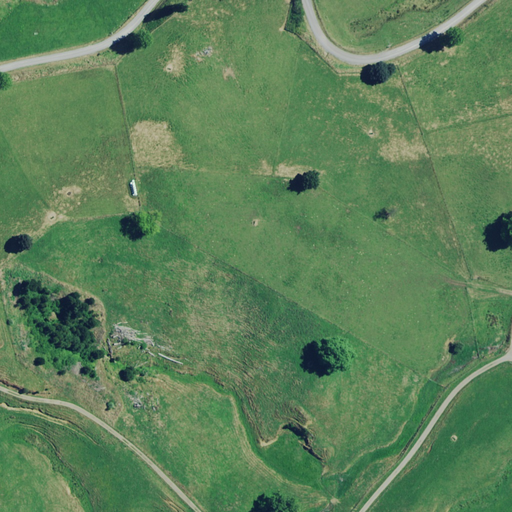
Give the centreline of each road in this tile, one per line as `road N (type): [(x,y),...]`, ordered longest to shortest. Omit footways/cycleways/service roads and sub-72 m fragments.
road 1 (unclassified): [(299,0),(327,54),(362,65),(403,53),(482,0)]
road 2 (unclassified): [(0,67),(83,54),(118,37),(156,0)]
